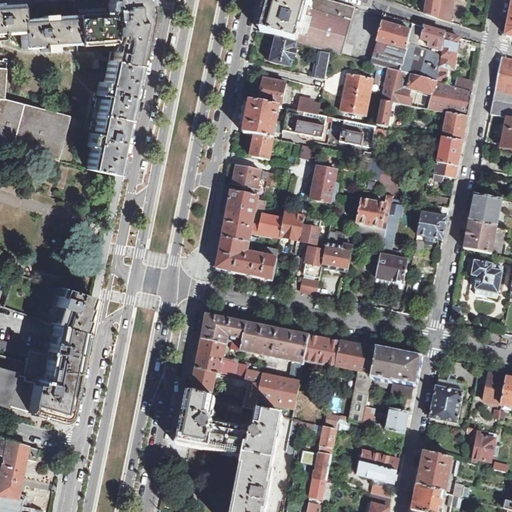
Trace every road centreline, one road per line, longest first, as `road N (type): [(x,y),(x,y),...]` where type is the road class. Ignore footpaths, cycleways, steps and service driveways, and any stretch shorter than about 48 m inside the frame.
road 1 (residential): [(435,337),(493,43)]
road 2 (unclassified): [(170,283),(435,337)]
road 3 (residential): [(168,0),(127,209)]
road 4 (residential): [(188,186),(214,170),(248,0)]
road 5 (primary): [(126,313),(85,511)]
road 6 (primary): [(189,0),(150,191)]
road 7 (primary): [(188,186),(226,0)]
road 8 (residential): [(401,511),(435,337)]
road 9 (residential): [(146,511),(172,384),(158,356)]
road 10 (primary): [(123,511),(158,356)]
road 11 (residential): [(126,313),(100,335),(78,447)]
road 12 (residential): [(358,0),(493,43)]
